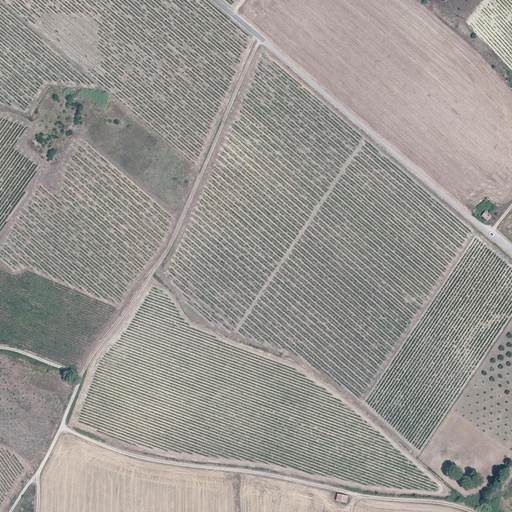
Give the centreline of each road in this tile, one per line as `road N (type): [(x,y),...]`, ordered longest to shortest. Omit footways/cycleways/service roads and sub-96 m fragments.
road 1 (track): [(60,426),(162,462),(472,511)]
road 2 (unclassified): [(511,251),(215,0)]
road 3 (track): [(76,374),(165,243),(256,36)]
road 4 (track): [(60,426),(76,374),(0,348)]
